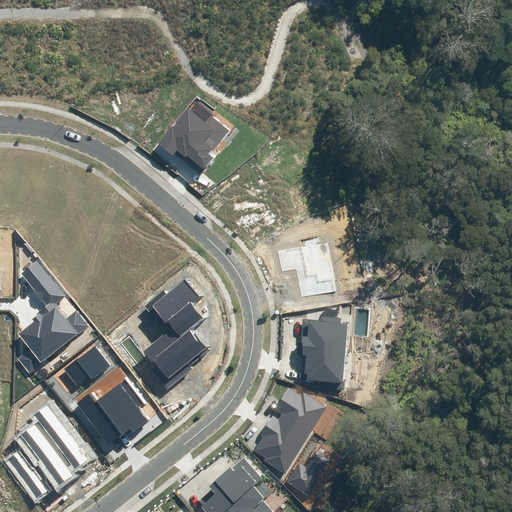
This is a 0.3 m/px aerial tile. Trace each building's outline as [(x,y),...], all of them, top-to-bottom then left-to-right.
[(166,294),(163,289),(142,306),(163,332),(168,328),(169,329),(142,351),(155,367),(151,370),(167,389),(192,369),(186,362),(200,351),(202,353),(207,349),(195,334),(193,336),(188,330),(205,316),(194,303),(201,297),(185,278),(166,294)] [(63,369),(76,385),(89,375),(91,379),(110,365),(95,345),(63,369)] [(89,393),(75,403),(107,444),(131,426),(135,431),(149,421),(139,408),(143,404),(124,381),(96,402),(89,393)] [(39,422),(21,435),(60,486),(72,477),(66,470),(71,466),(74,471),(89,460),(48,406),(34,416),(39,422)] [(4,461),(34,500),(48,489),(18,451),(4,461)]
